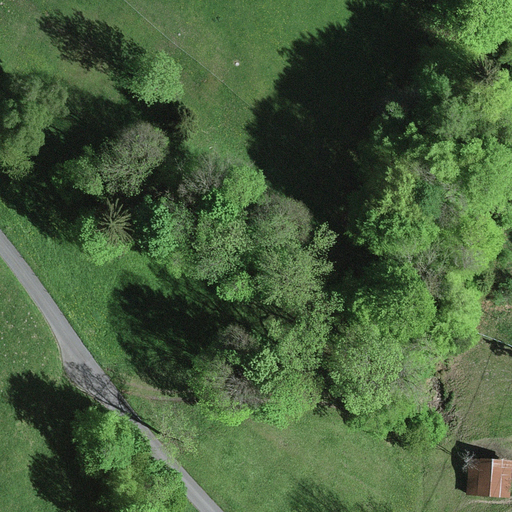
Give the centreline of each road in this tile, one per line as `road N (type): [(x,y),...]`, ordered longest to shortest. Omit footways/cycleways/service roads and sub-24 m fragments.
road 1 (track): [(104,390),(349,403),(402,451),(465,454)]
road 2 (unclassified): [(0,244),(104,390),(206,511)]
